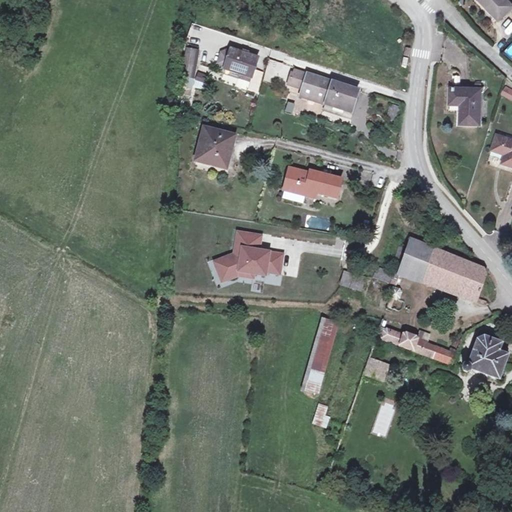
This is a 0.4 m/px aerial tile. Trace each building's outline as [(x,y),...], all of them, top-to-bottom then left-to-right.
[(511,8),(511,5),(506,0),(481,0),(493,12),(492,13),(499,21),(511,8)] [(511,43),(503,53),(511,60),(511,58),(511,43)] [(191,78),(196,50),(187,49),(185,64),(187,64),(182,94),(191,95),(194,79),(191,78)] [(252,78),(258,58),(231,49),(221,53),(218,64),(220,68),(240,75),(252,78)] [(240,75),(220,68),(223,73),(239,78),(240,75)] [(351,113),(358,91),(308,75),(295,70),(293,78),(291,77),(288,85),(302,90),(300,96),(326,105),(351,113)] [(511,100),(511,99),(511,90),(506,88),(503,95),(511,100)] [(480,125),(481,90),(451,89),(451,101),(461,101),(461,105),(461,124),(480,125)] [(291,115),(294,105),(288,104),(285,113),(291,115)] [(351,113),(326,105),(324,111),(349,119),(351,113)] [(397,121),(400,107),(391,105),(388,119),(397,121)] [(229,159),(235,137),(205,130),(198,157),(216,162),(215,165),(225,168),(227,158),(229,159)] [(511,140),(497,135),(492,150),(506,155),(503,164),(511,166),(511,140)] [(216,162),(198,157),(197,161),(215,165),(216,162)] [(336,199),(341,180),(311,172),(310,177),(299,174),(299,172),(290,169),(283,198),(303,203),(305,196),(307,191),(315,193),(336,199)] [(280,275),(283,255),(259,251),(261,237),(238,233),(234,255),(223,259),(226,268),(222,269),(227,281),(238,276),(239,272),(254,275),(266,277),(266,273),(280,275)] [(476,301),(486,275),(484,270),(411,240),(407,250),(404,260),(401,269),(399,273),(417,279),(459,294),(459,295),(476,301)] [(404,260),(407,250),(400,248),(397,257),(404,260)] [(222,269),(226,268),(223,259),(214,263),(222,283),(227,281),(222,269)] [(397,278),(399,273),(401,269),(395,267),(393,273),(390,283),(395,285),(396,282),(397,278)] [(393,273),(378,268),(374,278),(390,283),(393,273)] [(354,281),(355,275),(345,272),(340,285),(351,288),(354,281)] [(361,291),(363,284),(365,277),(360,276),(358,282),(354,281),(351,288),(361,291)] [(399,298),(401,293),(400,290),(394,288),(393,291),(391,298),(396,300),(399,298)] [(314,391),(334,321),(326,319),(305,389),(314,391)] [(427,344),(417,341),(418,340),(416,338),(407,334),(404,335),(403,336),(387,330),(384,331),(381,339),(433,358),(435,350),(434,347),(427,344)] [(427,344),(429,336),(420,333),(418,340),(417,341),(427,344)] [(484,334),(476,337),(469,357),(473,362),(472,363),(472,365),(473,367),(472,369),(500,380),(510,353),(501,349),(504,341),(492,336),(492,340),(490,340),(489,345),(488,344),(490,336),(484,334)] [(453,363),(456,355),(434,347),(435,350),(433,358),(450,365),(453,363)] [(383,381),(389,367),(370,360),(364,375),(383,381)] [(465,372),(466,372),(468,371),(470,370),(471,369),(471,367),(471,366),(470,364),(469,363),(468,362),(466,361),(465,361),(463,362),(461,363),(461,365),(460,367),(461,369),(462,370),(463,371),(465,372)] [(320,425),(326,408),(320,407),(315,423),(320,425)]
